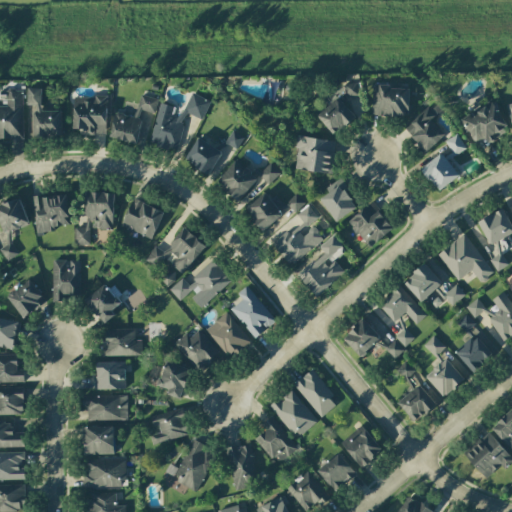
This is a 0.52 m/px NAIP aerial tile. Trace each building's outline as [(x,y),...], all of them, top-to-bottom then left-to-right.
[(359,97),(358,83),(345,84),(347,98),(359,97)] [(371,115),(408,117),(409,87),(373,86),(371,115)] [(61,110),(41,110),(41,88),(27,88),(27,106),(33,106),(33,136),(61,136),(61,110)] [(23,89),(6,89),(6,106),(0,105),(0,138),(23,139),(23,89)] [(162,103),(147,141),(174,151),(188,114),(203,120),(210,100),(189,92),(179,120),(170,117),(174,107),(162,103)] [(137,143),(143,111),(155,113),(158,98),(139,95),(135,116),(115,112),(110,138),(137,143)] [(73,128),(80,129),(79,134),(106,134),(107,97),(74,96),(73,128)] [(333,136),(355,119),(339,98),(317,115),(333,136)] [(488,143),(509,127),(490,100),(460,122),(476,144),(485,138),(488,143)] [(404,130),(427,152),(446,133),(430,118),(436,113),(427,105),(404,130)] [(225,142),(236,149),(244,137),(233,130),(225,142)] [(454,155),(466,148),(457,134),(445,141),(454,155)] [(330,174),(335,141),(299,136),(293,168),(330,174)] [(222,153),(199,137),(184,159),(207,174),(222,153)] [(459,175),(441,152),(421,169),(439,191),(459,175)] [(239,202),(258,179),(235,160),(216,183),(239,202)] [(268,184),(280,173),(270,162),(258,174),(268,184)] [(357,207),(340,183),(319,197),(336,222),(357,207)] [(113,193),(85,192),(85,228),(74,228),(74,244),(90,244),(90,228),(112,229),(113,193)] [(283,213),(264,192),(244,210),(263,231),(283,213)] [(305,203),(296,193),(286,203),(295,212),(305,203)] [(70,225),(66,194),(31,198),(36,233),(54,231),(54,227),(70,225)] [(4,259),(17,255),(9,231),(28,225),(19,198),(0,204),(0,222),(7,246),(1,248),(4,259)] [(163,211),(132,199),(121,227),(152,239),(163,211)] [(369,248),(393,228),(371,202),(347,222),(369,248)] [(323,240),(312,224),(319,219),(308,205),(296,214),(302,222),(273,243),(289,265),(323,240)] [(511,233),(511,226),(502,209),(477,222),(490,245),(511,233)] [(206,246),(183,227),(163,252),(156,246),(145,258),(157,268),(170,252),(176,257),(170,264),(182,274),(206,246)] [(437,253),(456,281),(471,270),(480,282),(492,273),(465,234),(437,253)] [(315,296),(345,273),(332,257),(344,248),(334,236),(319,247),(324,253),(298,274),(315,296)] [(496,271),(508,265),(500,251),(489,258),(496,271)] [(79,261),(70,261),(70,268),(66,268),(66,260),(52,260),(52,301),(63,301),(63,297),(79,297),(79,261)] [(169,290),(181,303),(189,296),(200,308),(231,281),(212,260),(187,283),(183,277),(169,290)] [(403,282),(421,302),(442,283),(424,263),(403,282)] [(45,300),(27,279),(6,297),(24,318),(45,300)] [(123,305),(104,283),(85,301),(103,322),(123,305)] [(452,306),(465,294),(456,284),(443,295),(452,306)] [(230,310),(255,338),(276,320),(245,286),(237,294),(242,299),(230,310)] [(406,312),(415,324),(425,317),(402,287),(379,304),(393,322),(406,312)] [(503,342),(511,336),(511,304),(504,292),(492,299),(499,311),(488,319),(503,342)] [(474,317),(485,309),(477,298),(466,307),(474,317)] [(206,328),(225,357),(248,341),(229,312),(206,328)] [(456,325),(468,332),(475,322),(463,314),(456,325)] [(0,346),(14,351),(21,323),(0,317),(0,346)] [(342,338),(360,357),(380,338),(363,319),(342,338)] [(395,336),(404,347),(414,338),(404,327),(395,336)] [(135,328),(102,329),(103,357),(142,355),(141,340),(135,340),(135,328)] [(199,372),(220,353),(198,329),(189,337),(185,333),(173,343),(199,372)] [(436,357),(445,346),(433,335),(423,346),(436,357)] [(473,372),(492,354),(474,335),(455,353),(473,372)] [(394,359),(403,350),(394,340),(385,349),(394,359)] [(0,382),(24,382),(24,369),(17,369),(17,355),(0,355),(0,382)] [(425,375),(443,398),(464,380),(447,358),(425,375)] [(181,399),(190,369),(165,361),(157,386),(168,390),(167,394),(181,399)] [(397,370),(406,379),(414,370),(405,361),(397,370)] [(95,390),(126,389),(125,362),(94,362),(95,390)] [(338,403),(311,370),(293,384),(321,417),(338,403)] [(436,404),(418,385),(397,403),(415,423),(436,404)] [(0,414),(23,414),(22,387),(0,387),(0,414)] [(318,420),(290,390),(279,400),(278,398),(268,407),(298,439),(318,420)] [(126,395),(82,396),(82,421),(127,420),(126,395)] [(189,435),(183,408),(153,415),(157,433),(150,435),(152,444),(189,435)] [(491,428),(508,446),(511,442),(511,409),(491,428)] [(266,430),(254,440),(278,465),(298,447),(270,417),(262,425),(266,430)] [(0,447),(24,447),(24,432),(11,433),(11,422),(0,421),(0,447)] [(382,452),(363,425),(340,441),(360,468),(382,452)] [(113,426),(82,427),(82,455),(114,454),(113,426)] [(463,454),(485,478),(500,464),(504,469),(511,461),(511,458),(487,431),(463,454)] [(178,469),(169,464),(164,475),(197,491),(216,453),(192,441),(178,469)] [(225,449),(234,491),(258,486),(249,443),(225,449)] [(0,480),(25,480),(24,467),(22,467),(22,452),(0,452),(0,480)] [(356,473),(337,452),(317,471),(335,492),(356,473)] [(82,474),(83,488),(124,487),(123,458),(87,458),(87,474),(82,474)] [(303,511),(307,511),(328,497),(308,471),(285,488),(303,511)] [(24,511),(23,484),(0,485),(0,511),(24,511)] [(115,493),(87,494),(87,511),(124,511),(125,506),(115,506),(115,493)] [(430,511),(410,495),(396,511),(430,511)] [(257,511),(287,511),(281,497),(256,508),(257,511)]
